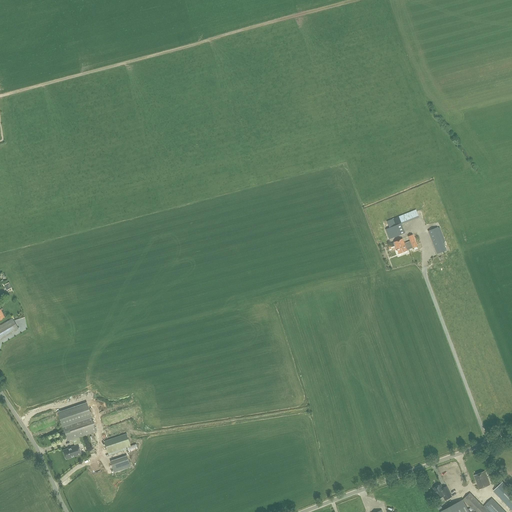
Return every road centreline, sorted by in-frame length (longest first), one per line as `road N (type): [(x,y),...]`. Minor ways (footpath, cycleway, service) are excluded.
road 1 (unclassified): [(300,511),(511,433)]
road 2 (unclassified): [(68,511),(0,386)]
